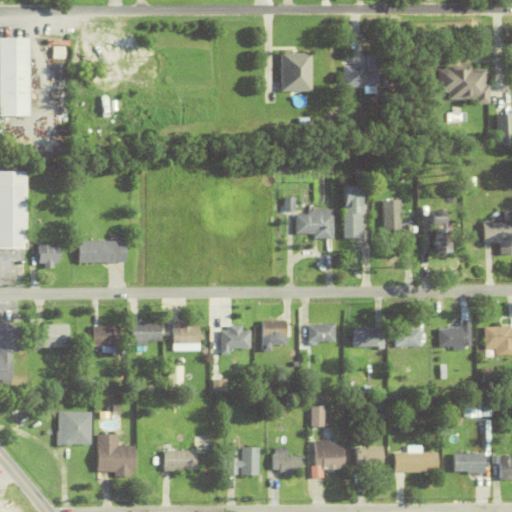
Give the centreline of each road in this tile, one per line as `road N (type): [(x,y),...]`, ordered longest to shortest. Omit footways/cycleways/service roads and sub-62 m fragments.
road 1 (residential): [(511,292),(0,295)]
road 2 (residential): [(511,11),(0,11)]
road 3 (residential): [(139,0),(144,294)]
road 4 (residential): [(408,0),(412,293)]
road 5 (residential): [(511,508),(222,511)]
